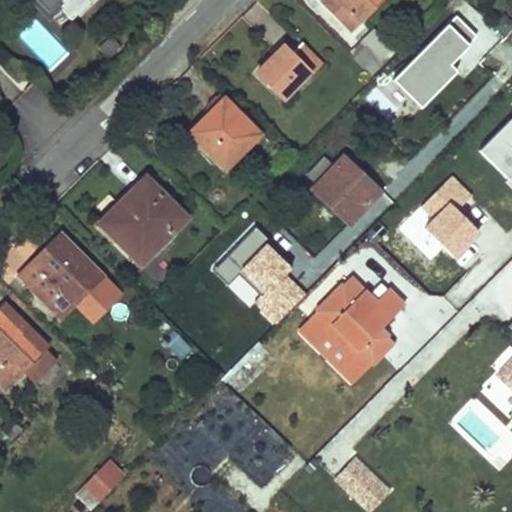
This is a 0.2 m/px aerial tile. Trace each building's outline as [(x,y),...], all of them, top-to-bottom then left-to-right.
[(51,0),(35,0),(48,13),(56,4),(51,0)] [(51,0),(56,4),(71,20),(91,0),(51,0)] [(381,0),(322,0),(320,2),(349,32),(381,0)] [(457,12),(394,75),(422,104),(460,68),(455,59),(478,33),(457,12)] [(394,50),(372,28),(359,41),(363,46),(352,57),(370,74),(394,50)] [(107,39),(98,47),(106,56),(115,47),(107,39)] [(319,64),(300,45),(289,56),(282,63),(274,55),(256,74),(282,100),(308,74),(319,64)] [(274,55),(282,63),(289,56),(282,48),(274,55)] [(223,100),(189,134),(224,169),(258,135),(223,100)] [(355,172),(341,158),(311,190),(347,224),(374,197),(352,176),(355,172)] [(352,176),(374,197),(381,189),(359,167),(355,172),(352,176)] [(144,178),(98,224),(139,265),(185,219),(144,178)] [(27,262),(15,274),(62,319),(76,304),(94,322),(125,291),(61,228),(41,248),(47,254),(33,268),(27,262)] [(41,248),(27,262),(33,268),(47,254),(41,248)] [(349,278),(308,319),(320,330),(348,358),(361,345),(376,359),(392,342),(380,330),(403,306),(386,290),(379,297),(374,302),(364,293),(349,278)] [(364,293),(374,302),(379,297),(369,287),(364,293)] [(0,384),(5,388),(46,347),(3,304),(0,307),(0,384)] [(320,330),(309,341),(350,381),(361,371),(363,372),(376,359),(361,345),(348,358),(320,330)] [(511,362),(501,375),(511,385),(511,362)] [(100,501),(125,474),(108,458),(82,484),(100,501)] [(334,479),(345,489),(364,469),(353,459),(334,479)] [(364,469),(345,489),(369,511),(388,492),(364,469)]
